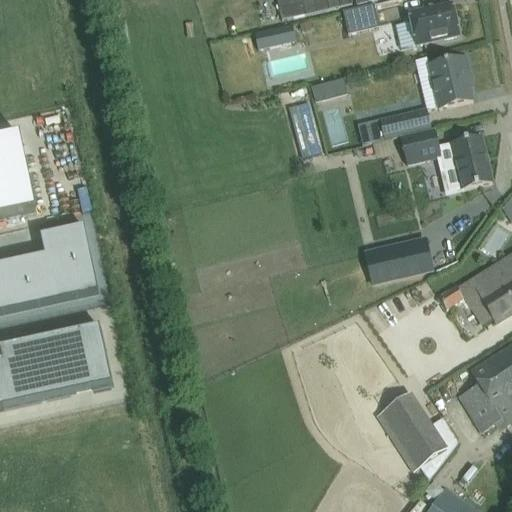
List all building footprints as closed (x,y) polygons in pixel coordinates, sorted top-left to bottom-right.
[(411,25),(395,28),(400,52),(416,48),(416,49),(459,39),(452,6),(432,10),(424,12),(409,16),(411,25)] [(374,7),(343,14),(348,38),(360,35),(358,27),(377,22),(374,7)] [(466,61),(429,70),(439,112),(473,104),(467,80),(469,76),(466,61)] [(343,82),(312,90),(316,106),(348,98),(343,82)] [(366,137),(361,138),(363,148),(369,147),(384,143),(385,144),(391,143),(400,140),(432,133),(426,112),(380,123),(364,126),(366,137)] [(471,118),(456,121),(458,132),(474,129),(471,118)] [(432,133),(400,140),(407,168),(437,161),(440,160),(448,196),(461,193),(463,192),(481,188),(493,186),(482,139),(450,146),(451,148),(439,151),(435,132),(432,133)] [(20,139),(0,142),(0,221),(36,214),(20,139)] [(358,164),(360,191),(376,189),(373,163),(358,164)] [(511,202),(502,214),(511,228),(511,202)] [(0,317),(99,296),(84,230),(40,240),(45,259),(0,268),(0,317)] [(392,252),(366,258),(373,287),(399,281),(432,273),(425,244),(392,252)] [(511,270),(476,295),(496,327),(511,316),(511,270)] [(456,291),(439,302),(447,315),(464,303),(456,291)] [(106,328),(0,350),(0,411),(118,386),(106,328)] [(461,399),(483,436),(502,424),(506,430),(511,425),(511,350),(471,376),(479,388),(461,399)] [(409,398),(384,415),(420,471),(422,470),(446,454),(409,398)] [(473,468),(474,482),(489,480),(488,466),(473,468)] [(466,511),(443,495),(431,511),(466,511)]
